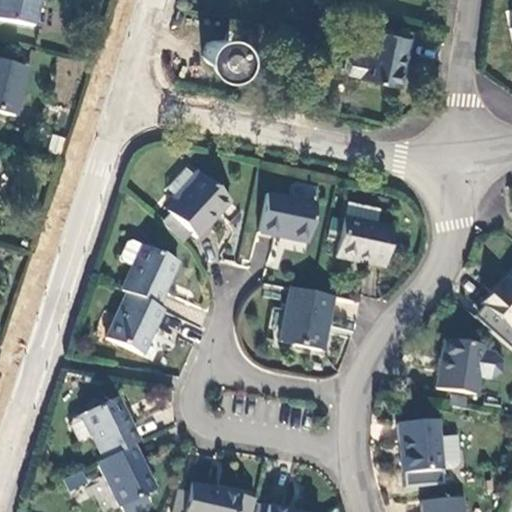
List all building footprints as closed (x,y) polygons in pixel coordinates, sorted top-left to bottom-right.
[(0,0),(0,22),(33,28),(38,0),(0,0)] [(399,90),(408,41),(369,34),(360,83),(399,90)] [(227,48),(226,46),(223,44),(220,42),(217,42),(214,42),(211,42),(209,43),(206,45),(204,48),(203,50),(202,53),(202,56),(203,59),(204,62),(206,65),(208,66),(211,68),(214,69),(217,69),(220,68),(223,67),(225,65),(227,63),(228,60),(229,57),(229,54),(229,51),(227,48)] [(0,113),(12,117),(26,70),(0,62),(0,113)] [(288,106),(306,109),(308,94),(291,91),(288,106)] [(180,201),(198,182),(185,171),(168,190),(180,201)] [(203,176),(198,182),(180,201),(168,213),(170,214),(191,234),(195,238),(230,202),(203,176)] [(306,245),(314,206),(265,195),(257,233),(306,245)] [(391,229),(375,226),(362,223),(365,209),(345,204),(334,259),(383,270),(391,229)] [(362,223),(375,226),(378,212),(365,209),(362,223)] [(183,241),(191,234),(170,214),(163,222),(183,241)] [(177,263),(130,241),(125,243),(118,258),(120,262),(130,267),(119,292),(124,294),(155,309),(177,263)] [(511,329),(511,269),(482,305),(511,329)] [(330,298),(289,289),(277,344),(319,353),(330,298)] [(140,357),(162,312),(155,309),(124,294),(104,340),(140,357)] [(484,349),(445,342),(436,389),(475,396),(479,379),(491,381),(502,376),(503,365),(493,356),(483,354),(484,349)] [(130,446),(137,443),(115,397),(70,419),(66,427),(74,443),(89,436),(101,461),(130,446)] [(401,474),(441,470),(438,438),(436,420),(396,424),(401,474)] [(438,438),(441,470),(453,468),(457,465),(456,451),(450,447),(449,437),(438,438)] [(101,461),(94,464),(118,511),(140,511),(139,509),(146,506),(141,496),(152,491),(130,446),(101,461)] [(63,476),(67,490),(87,484),(83,470),(63,476)] [(189,485),(187,493),(182,511),(247,511),(251,500),(235,497),(236,495),(189,485)] [(182,511),(187,493),(176,491),(171,511),(182,511)] [(462,511),(461,499),(423,503),(423,511),(462,511)]
